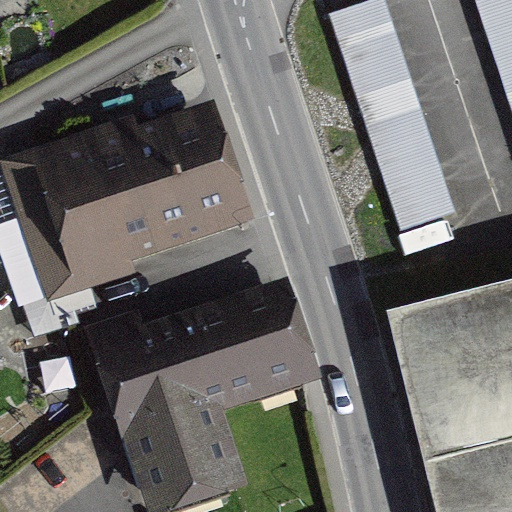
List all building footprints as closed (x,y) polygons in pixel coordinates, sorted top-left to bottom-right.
[(401,229),(452,212),(381,0),(379,0),(330,16),(401,229)] [(511,0),(476,0),(511,107),(511,0)] [(142,150),(131,118),(5,164),(41,270),(79,258),(89,286),(131,272),(121,243),(234,205),(208,128),(142,150)] [(441,511),(511,511),(511,291),(394,320),(441,511)] [(158,505),(232,480),(206,404),(303,372),(278,297),(108,353),(158,505)]
